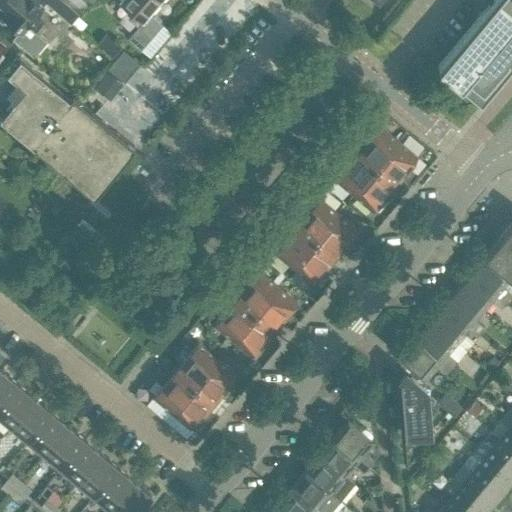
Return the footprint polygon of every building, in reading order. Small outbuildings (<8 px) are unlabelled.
[(35,13),(41,5),(37,2),(38,0),(0,0),(0,2),(1,3),(0,5),(0,18),(3,21),(6,18),(18,28),(12,36),(33,55),(47,39),(35,29),(42,20),(35,13)] [(78,13),(63,0),(44,0),(45,0),(70,22),(78,13)] [(67,0),(81,11),(90,0),(67,0)] [(119,0),(119,1),(142,20),(128,36),(140,47),(161,22),(149,12),(159,0),(119,0)] [(511,0),(491,0),(437,66),(480,102),(511,63),(511,56),(506,50),(511,44),(511,0)] [(0,52),(10,41),(0,33),(0,52)] [(124,84),(139,66),(122,51),(107,69),(124,84)] [(16,99),(1,116),(94,195),(134,145),(72,94),(69,97),(20,56),(6,72),(14,79),(5,90),(16,99)] [(375,166),(398,139),(379,123),(369,134),(363,129),(356,139),(362,144),(356,150),(375,166)] [(408,166),(417,155),(398,139),(375,166),(394,182),(400,175),(406,180),(414,171),(408,166)] [(353,193),(375,166),(356,150),(351,157),(345,152),(337,161),(343,166),(334,177),(353,193)] [(389,188),(394,182),(375,166),(353,193),(372,209),(381,198),(387,203),(395,194),(389,188)] [(111,211),(99,199),(94,195),(84,205),(102,221),(111,211)] [(315,239),(337,212),(318,196),(309,207),(303,202),(295,211),(301,216),(296,223),(315,239)] [(347,238),(356,227),(337,212),(315,239),(334,254),(339,248),(345,253),(353,244),(347,238)] [(511,220),(470,270),(506,300),(511,293),(503,286),(511,274),(511,220)] [(292,266),(315,239),(296,223),(290,229),(284,224),(276,234),(282,239),(273,250),(292,266)] [(334,266),(328,261),(334,254),(315,239),(292,266),(311,281),(320,270),(326,275),(334,266)] [(254,311),(277,284),(258,268),(248,280),(242,275),(235,284),(241,289),(235,295),(254,311)] [(506,300),(470,270),(456,287),(484,309),(492,299),(501,307),(506,300)] [(286,311),(296,300),(277,284),(254,311),(273,327),(279,320),(285,325),(293,316),(286,311)] [(484,309),(456,287),(443,303),(479,333),(484,327),(475,319),(484,309)] [(232,338),(254,311),(235,295),(230,302),(223,297),(216,306),(222,311),(212,322),(232,338)] [(479,333),(443,303),(429,320),(456,342),(464,332),(473,340),(479,333)] [(274,339),(268,334),(273,327),(254,311),(232,338),(251,354),(260,343),(266,348),(274,339)] [(456,342),(429,320),(415,336),(451,366),(456,360),(447,352),(456,342)] [(451,366),(415,336),(400,354),(427,376),(436,365),(445,373),(451,366)] [(194,384),(216,357),(197,341),(188,352),(182,347),(174,356),(180,361),(175,368),(194,384)] [(226,384),(235,372),(216,357),(194,384),(213,400),(218,393),(224,398),(232,389),(226,384)] [(432,388),(405,363),(398,373),(405,442),(435,434),(432,388)] [(171,411),(194,384),(175,368),(169,375),(163,369),(155,379),(161,384),(152,395),(171,411)] [(0,403),(17,383),(1,369),(0,370),(0,403)] [(0,416),(10,425),(34,397),(17,383),(0,403),(0,416)] [(207,406),(213,400),(194,384),(171,411),(190,426),(199,416),(206,420),(213,411),(207,406)] [(459,406),(445,393),(439,400),(453,413),(459,406)] [(26,439),(50,410),(34,397),(10,425),(26,439)] [(44,453),(67,425),(50,410),(26,439),(44,453)] [(511,447),(511,418),(504,412),(499,419),(508,427),(499,437),(511,447)] [(364,427),(361,430),(347,418),(332,435),(368,465),(374,458),(365,451),(374,440),(370,437),(372,434),(370,432),(367,429),(364,427)] [(60,466),(83,438),(67,425),(44,453),(60,466)] [(368,465),(332,435),(318,452),(345,474),(353,464),(363,472),(368,465)] [(511,447),(499,437),(491,447),(481,439),(476,446),(511,475),(511,447)] [(77,481),(100,452),(83,438),(60,466),(77,481)] [(498,493),(511,475),(476,446),(470,453),(479,461),(471,471),(498,493)] [(93,495),(117,466),(100,452),(77,481),(93,495)] [(345,474),(318,452),(305,468),(341,498),(354,482),(345,474)] [(109,508),(133,480),(117,466),(93,495),(109,508)] [(322,511),(329,511),(341,498),(305,468),(291,485),(317,507),(322,511)] [(498,493),(471,471),(463,480),(454,473),(448,479),(484,509),(498,493)] [(21,480),(11,472),(5,479),(15,487),(21,480)] [(15,487),(5,479),(0,485),(10,494),(15,487)] [(481,511),(484,509),(448,479),(443,486),(452,494),(443,504),(452,511),(481,511)] [(30,488),(21,480),(15,487),(25,495),(30,488)] [(114,511),(135,511),(150,494),(133,480),(109,508),(114,511)] [(313,511),(317,507),(291,485),(277,502),(289,511),(313,511)] [(25,495),(15,487),(10,494),(19,502),(25,495)] [(50,511),(56,506),(46,498),(41,504),(49,511),(50,511)] [(289,511),(277,502),(268,511),(289,511)]
